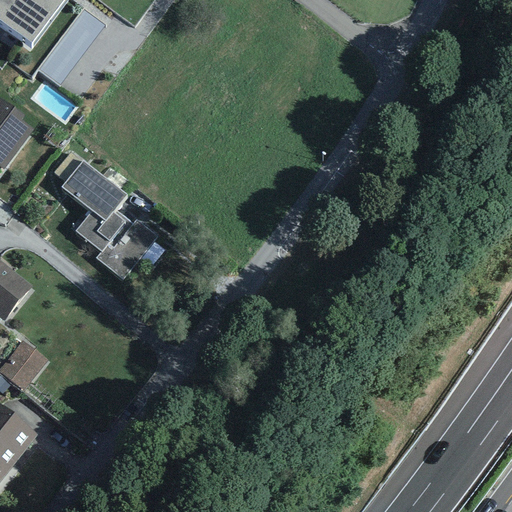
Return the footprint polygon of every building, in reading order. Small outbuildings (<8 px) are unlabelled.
[(0,0),(0,26),(32,52),(70,0),(0,0)] [(105,26),(84,10),(38,71),(59,87),(105,26)] [(0,174),(1,172),(4,174),(34,134),(22,125),(25,122),(0,102),(0,174)] [(123,281),(157,241),(137,224),(133,229),(115,214),(127,200),(84,164),(63,190),(93,215),(78,233),(103,255),(99,260),(123,281)] [(0,263),(0,320),(5,324),(33,290),(0,263)] [(48,362),(23,341),(0,369),(0,375),(22,393),(48,362)] [(0,486),(38,441),(0,410),(0,486)]
